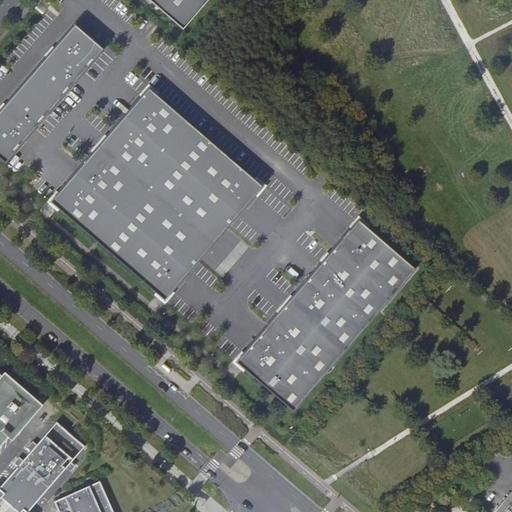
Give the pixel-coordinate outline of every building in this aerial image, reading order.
[(148,0),(183,30),(208,0),(148,0)] [(39,3),(35,8),(42,15),(47,9),(39,3)] [(0,111),(0,157),(6,163),(104,49),(75,24),(0,111)] [(51,202),(165,300),(263,186),(149,88),(51,202)] [(236,362),(293,411),(416,269),(359,220),(236,362)] [(0,444),(43,402),(0,368),(0,444)] [(74,459),(47,435),(1,488),(0,487),(0,500),(3,497),(20,511),(30,511),(29,511),(74,459)] [(114,511),(101,482),(53,502),(57,511),(114,511)] [(511,511),(511,489),(492,511),(511,511)]
